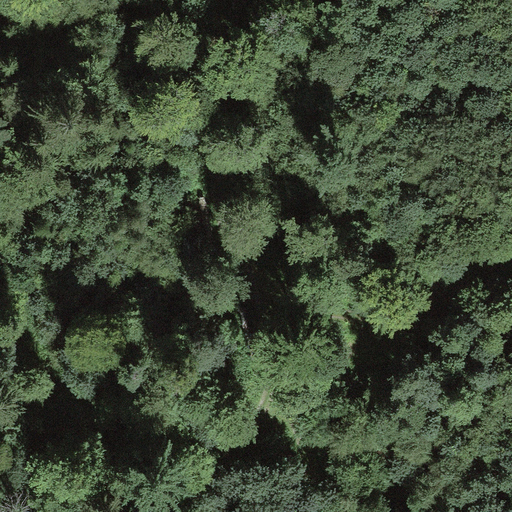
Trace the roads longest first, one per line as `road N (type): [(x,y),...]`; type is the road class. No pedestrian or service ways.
road 1 (track): [(267,352),(211,182),(216,94),(239,0)]
road 2 (track): [(511,248),(417,304),(281,304),(267,352)]
road 3 (track): [(151,511),(213,464),(249,420),(267,352)]
road 4 (track): [(318,511),(296,412),(267,352)]
